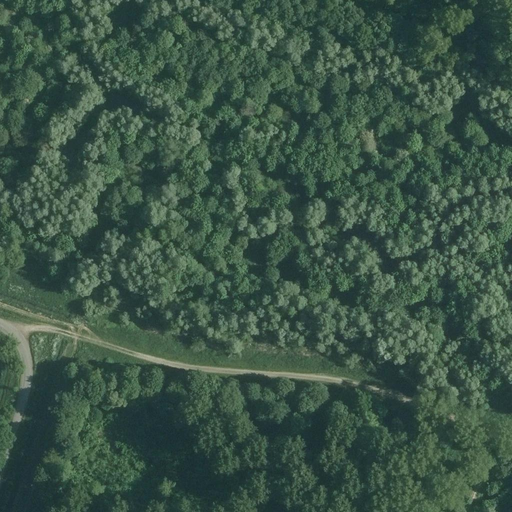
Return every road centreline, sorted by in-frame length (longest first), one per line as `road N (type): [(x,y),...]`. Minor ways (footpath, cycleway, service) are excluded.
road 1 (track): [(78,334),(180,366),(309,374),(433,406)]
road 2 (track): [(22,511),(78,334)]
road 3 (unclassified): [(0,477),(30,365),(23,345),(0,325)]
